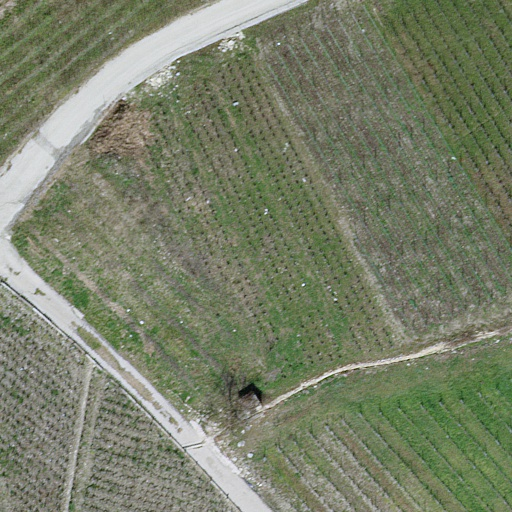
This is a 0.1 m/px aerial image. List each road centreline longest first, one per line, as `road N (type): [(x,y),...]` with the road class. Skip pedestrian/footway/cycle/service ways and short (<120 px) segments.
road 1 (track): [(251,511),(0,252)]
road 2 (unclassified): [(279,0),(198,38),(121,98),(0,219)]
